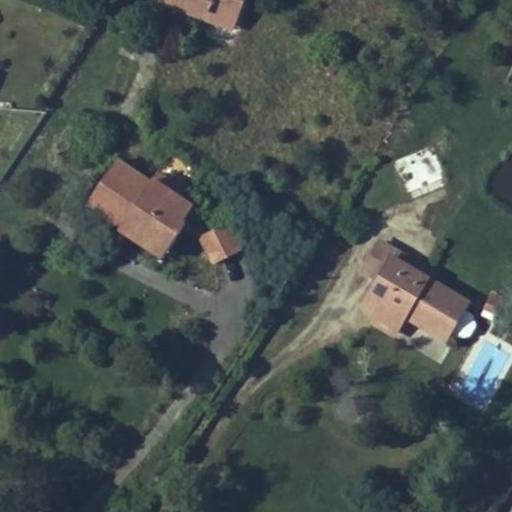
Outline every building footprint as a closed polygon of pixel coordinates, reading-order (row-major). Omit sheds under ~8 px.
[(181,10),(183,4),(238,24),(246,0),(161,0),(160,2),(181,10)] [(235,30),(238,24),(183,4),(181,10),(235,30)] [(393,162),(408,194),(414,192),(445,179),(432,147),(393,162)] [(170,250),(185,228),(187,225),(184,223),(187,218),(195,208),(182,200),(153,182),(152,184),(117,163),(87,206),(123,229),(127,222),(170,250)] [(158,175),(153,182),(182,200),(187,194),(158,175)] [(184,223),(187,225),(185,228),(203,239),(211,235),(187,218),(184,223)] [(170,250),(127,222),(123,229),(121,231),(165,259),(170,250)] [(203,239),(216,264),(243,251),(231,225),(211,235),(203,239)] [(379,314),(376,320),(398,332),(406,318),(447,342),(468,304),(400,265),(393,261),(398,253),(380,243),(364,270),(382,281),(366,306),(379,314)] [(400,265),(405,257),(398,253),(393,261),(400,265)] [(511,303),(493,295),(486,311),(511,322),(511,303)] [(511,330),(511,327),(511,322),(486,311),(483,318),(511,330)] [(395,336),(398,332),(376,320),(374,324),(377,326),(395,336)]
